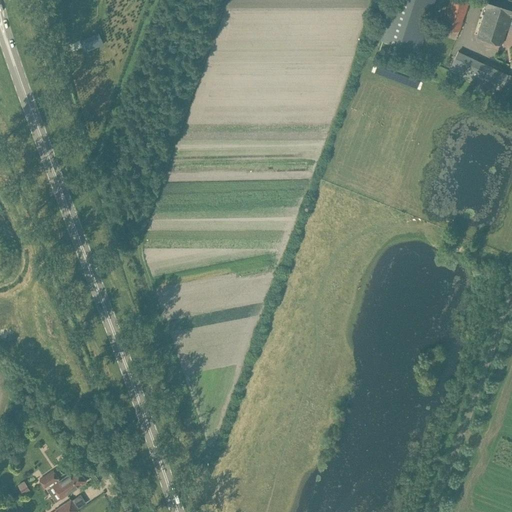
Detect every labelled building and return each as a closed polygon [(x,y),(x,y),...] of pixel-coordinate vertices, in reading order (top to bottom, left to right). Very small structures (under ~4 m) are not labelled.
[(418,51),(434,0),(392,0),(380,39),(418,51)] [(449,0),(439,33),(456,39),(468,0),(449,0)] [(511,15),(511,0),(486,0),(484,6),(486,7),(477,36),(502,44),(511,15)] [(103,43),(99,33),(81,41),(85,51),(103,43)] [(509,73),(458,50),(449,70),(499,94),(509,73)] [(62,497),(86,481),(78,468),(61,479),(54,469),(39,479),(44,487),(52,482),(54,486),(62,497)] [(24,480),(18,485),(24,494),(30,489),(24,480)] [(55,510),(51,511),(75,511),(79,510),(78,509),(72,500),(71,498),(54,509),(55,510)]
